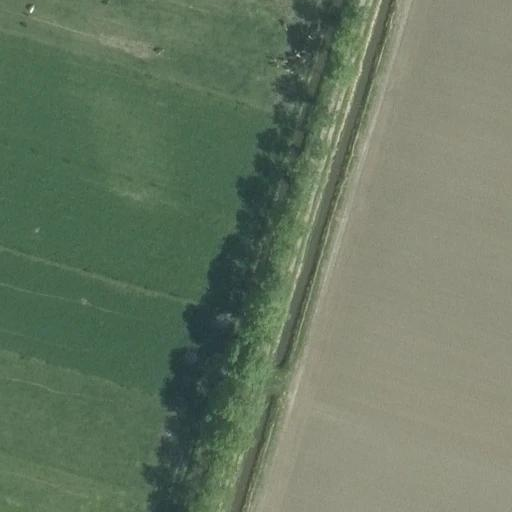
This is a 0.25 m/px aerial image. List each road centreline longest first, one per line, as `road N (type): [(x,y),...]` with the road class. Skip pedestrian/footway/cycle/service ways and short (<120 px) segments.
road 1 (track): [(252,374),(362,0)]
road 2 (track): [(252,374),(211,511)]
